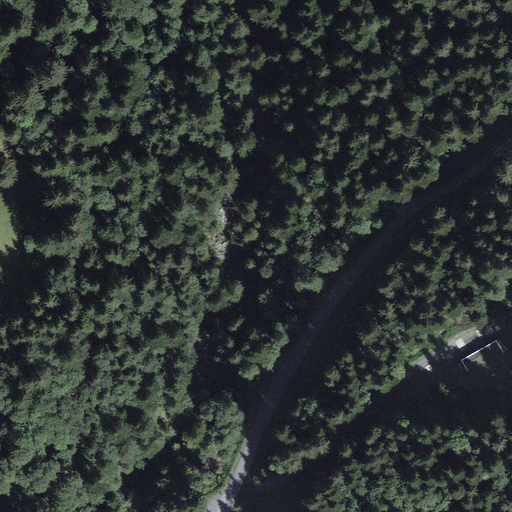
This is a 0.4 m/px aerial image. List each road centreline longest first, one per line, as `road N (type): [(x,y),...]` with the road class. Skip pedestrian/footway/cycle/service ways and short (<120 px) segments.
road 1 (unclassified): [(229,511),(282,384),(346,283),(410,210),(511,140)]
road 2 (track): [(439,0),(412,79),(371,103),(349,132),(329,165),(319,207),(328,225),(386,205),(410,210)]
road 3 (unknown): [(237,511),(441,364),(478,349)]
